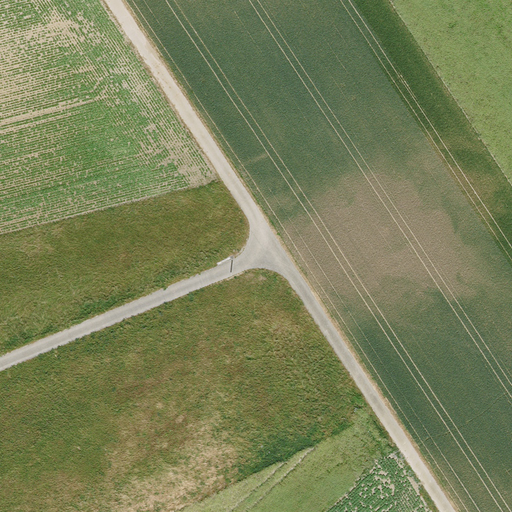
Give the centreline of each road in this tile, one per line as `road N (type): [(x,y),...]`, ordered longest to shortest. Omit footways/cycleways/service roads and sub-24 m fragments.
road 1 (track): [(115,0),(449,511)]
road 2 (track): [(276,246),(0,362)]
